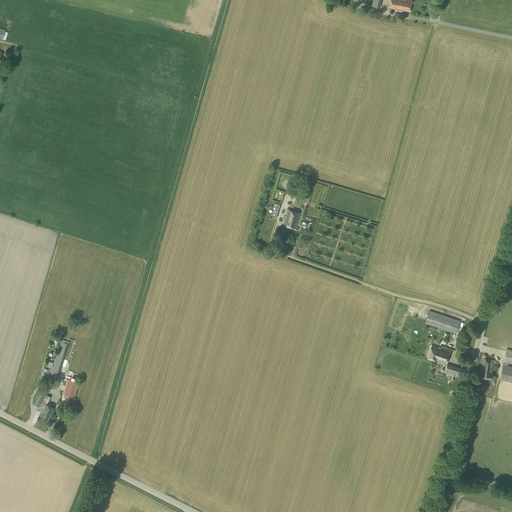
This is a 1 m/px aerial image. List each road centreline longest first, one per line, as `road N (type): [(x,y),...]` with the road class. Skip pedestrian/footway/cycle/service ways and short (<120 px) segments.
road 1 (unknown): [(326,270),(255,511)]
road 2 (tertiary): [(443,471),(511,230)]
road 3 (tertiary): [(192,511),(0,413)]
